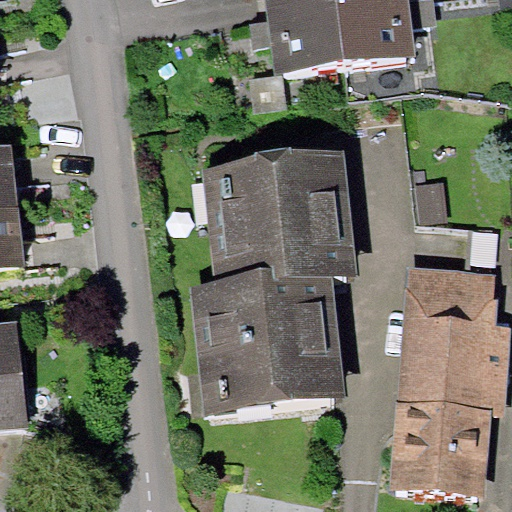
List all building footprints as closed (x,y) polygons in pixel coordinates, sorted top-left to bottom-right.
[(279,0),(290,86),(385,76),(390,115),(432,110),(418,0),(279,0)] [(22,157),(0,159),(0,281),(39,276),(22,157)] [(356,166),(217,183),(230,292),(205,295),(221,430),(360,414),(346,296),(370,293),(356,166)] [(511,282),(414,277),(400,509),(447,511),(495,511),(502,413),(511,413),(511,282)] [(27,338),(0,339),(0,438),(33,436),(27,338)]
